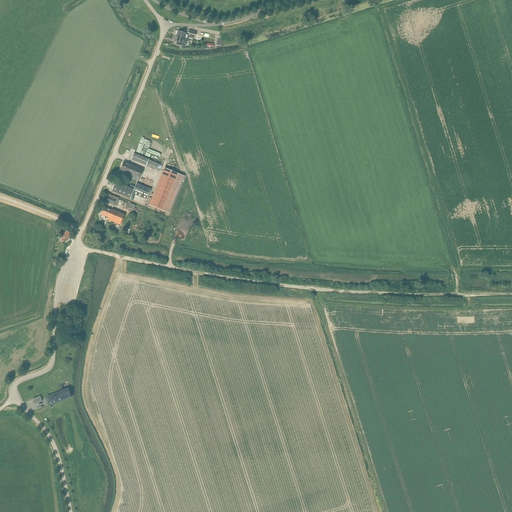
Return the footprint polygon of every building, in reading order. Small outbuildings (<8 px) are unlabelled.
[(178,31),(176,36),(184,38),(186,33),(186,30),(183,29),(182,32),(178,31)] [(175,41),(177,41),(176,44),(185,47),(187,39),(184,38),(176,36),(175,41)] [(141,161),(146,164),(146,165),(156,170),(158,164),(148,160),(149,158),(143,156),(141,161)] [(123,162),(120,170),(125,172),(124,175),(138,180),(142,170),(123,162)] [(164,168),(155,191),(149,205),(169,213),(184,176),(178,173),(164,168)] [(115,182),(111,191),(130,199),(132,194),(134,189),(129,187),(115,182)] [(134,189),(132,194),(146,199),(150,190),(136,184),(134,189)] [(105,201),(116,205),(117,204),(126,207),(128,203),(118,199),(119,198),(108,194),(105,201)] [(120,225),(124,215),(112,210),(111,210),(104,207),(101,215),(108,217),(107,220),(120,225)] [(71,234),(66,231),(61,240),(64,241),(65,238),(68,240),(71,234)] [(50,405),(67,398),(70,397),(68,390),(47,398),(50,405)]
